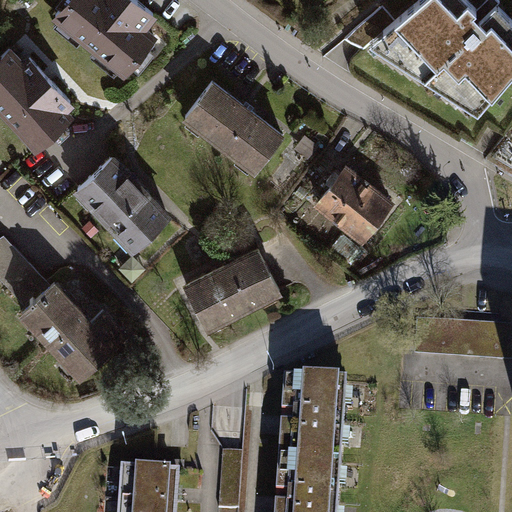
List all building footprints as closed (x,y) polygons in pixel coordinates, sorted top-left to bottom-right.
[(60,0),(49,15),(120,68),(149,29),(110,0),(60,0)] [(464,0),(413,0),(378,29),(408,60),(415,54),(443,83),(451,77),(478,105),(511,66),(511,23),(492,3),(486,7),(479,1),(472,8),(464,0)] [(0,49),(0,104),(34,141),(66,111),(5,45),(0,49)] [(179,115),(250,168),(279,129),(208,77),(179,115)] [(126,247),(164,214),(138,185),(106,149),(68,182),(126,247)] [(319,202),(363,236),(391,200),(347,166),(319,202)] [(0,279),(6,286),(31,263),(4,234),(0,237),(0,279)] [(227,263),(187,284),(208,325),(280,288),(259,247),(227,263)] [(120,269),(132,281),(145,268),(133,256),(120,269)] [(51,285),(31,263),(6,286),(27,308),(51,285)] [(41,327),(52,339),(82,312),(54,282),(51,285),(27,308),(22,312),(39,329),(41,327)] [(90,320),(82,312),(52,339),(83,372),(125,332),(103,308),(90,320)] [(511,325),(417,319),(415,350),(511,356),(511,325)] [(290,463),(341,466),(347,384),(296,380),(294,401),(283,400),(282,417),(293,418),(292,427),(281,427),(280,443),(291,443),(290,463)] [(223,450),(219,508),(239,509),(243,452),(223,450)] [(338,511),(341,466),(290,463),(289,482),(277,481),(276,497),(288,497),(287,507),(276,507),(275,511),(338,511)] [(178,489),(179,474),(123,470),(121,501),(176,504),(178,489)] [(175,511),(176,504),(121,501),(120,511),(175,511)]
